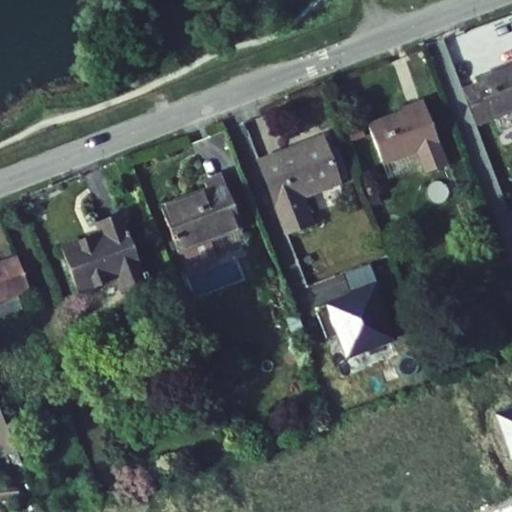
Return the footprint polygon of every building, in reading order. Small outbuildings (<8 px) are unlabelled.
[(467,82),(481,118),(496,112),(495,110),(493,106),(511,98),(511,57),(479,71),(481,77),(467,82)] [(368,119),(383,158),(423,142),(425,148),(442,141),(422,93),(401,101),(403,105),(368,119)] [(511,98),(493,106),(495,110),(511,103),(511,98)] [(277,149),(280,155),(323,138),(321,132),(277,149)] [(256,157),(285,230),(311,220),(300,193),(339,178),(323,138),(280,155),(277,149),(256,157)] [(162,205),(178,246),(242,221),(221,170),(204,177),(208,186),(162,205)] [(60,245),(79,293),(119,277),(130,305),(156,295),(121,208),(96,219),(100,229),(60,245)] [(0,296),(11,292),(0,263),(0,296)] [(382,306),(372,276),(319,294),(320,299),(310,302),(318,328),(329,324),(337,348),(385,331),(377,308),(382,306)] [(0,435),(10,432),(0,404),(0,435)] [(16,445),(10,432),(0,435),(0,446),(2,451),(16,445)]
